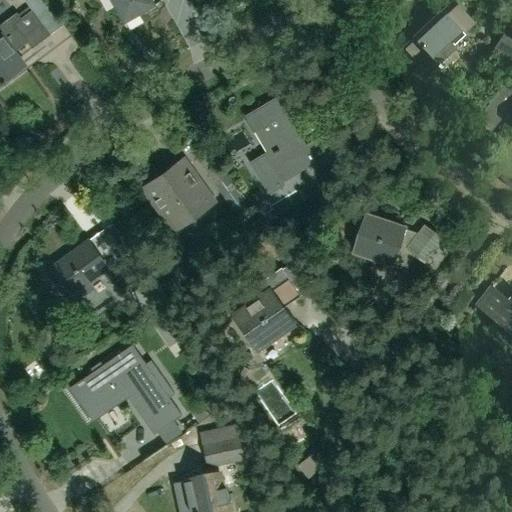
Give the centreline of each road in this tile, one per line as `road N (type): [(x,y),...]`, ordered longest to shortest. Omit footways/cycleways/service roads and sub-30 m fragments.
road 1 (residential): [(0,245),(42,186),(110,133),(309,14)]
road 2 (residential): [(511,214),(400,124),(309,14)]
